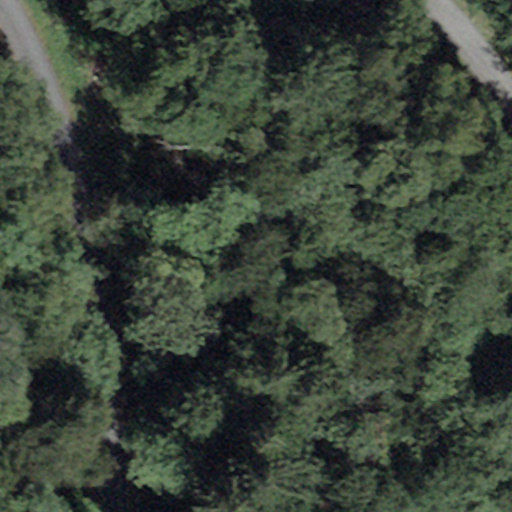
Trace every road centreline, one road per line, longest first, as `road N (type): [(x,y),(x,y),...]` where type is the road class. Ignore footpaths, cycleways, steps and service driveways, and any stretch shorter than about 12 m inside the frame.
road 1 (unclassified): [(121,511),(109,348),(73,171),(24,35),(0,0)]
road 2 (unclassified): [(421,0),(511,101)]
